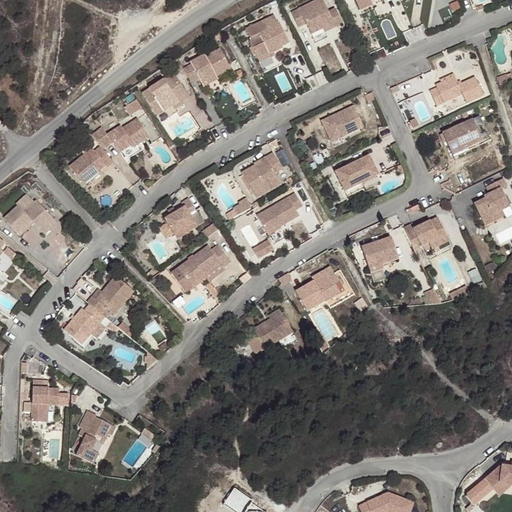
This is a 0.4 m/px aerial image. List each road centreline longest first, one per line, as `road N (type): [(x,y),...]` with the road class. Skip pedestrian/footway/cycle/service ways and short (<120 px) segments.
road 1 (residential): [(368,77),(416,184),(408,203),(256,283),(127,400),(22,333)]
road 2 (residential): [(22,333),(97,248),(178,176),(368,77)]
road 3 (unclassified): [(0,176),(104,83),(232,0)]
road 4 (unknown): [(326,241),(382,319),(473,405),(511,428)]
road 5 (residential): [(368,77),(511,14)]
road 6 (residential): [(302,511),(317,491),(355,470),(441,464)]
road 7 (residential): [(6,452),(12,359),(22,333)]
